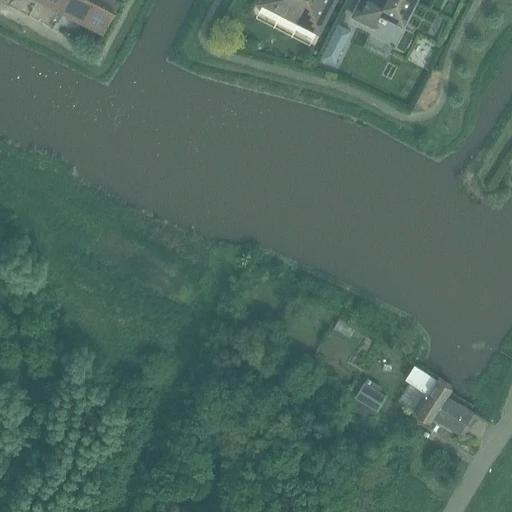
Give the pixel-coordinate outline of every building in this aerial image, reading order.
[(65,0),(39,0),(60,11),(65,0)] [(65,0),(60,11),(81,22),(92,0),(65,0)] [(119,2),(115,0),(92,0),(81,22),(103,33),(119,2)] [(264,0),(263,3),(264,4),(265,1),(285,11),(283,14),(318,32),(333,0),(264,0)] [(360,0),(353,16),(374,27),(381,13),(403,24),(414,0),(360,0)] [(338,24),(321,58),(334,65),(351,31),(338,24)] [(458,432),(471,411),(446,395),(451,386),(437,378),(437,379),(415,366),(406,381),(410,383),(398,402),(429,421),(432,417),(458,432)] [(363,382),(353,400),(377,414),(387,396),(363,382)] [(471,411),(458,432),(480,446),(493,424),(471,411)]
